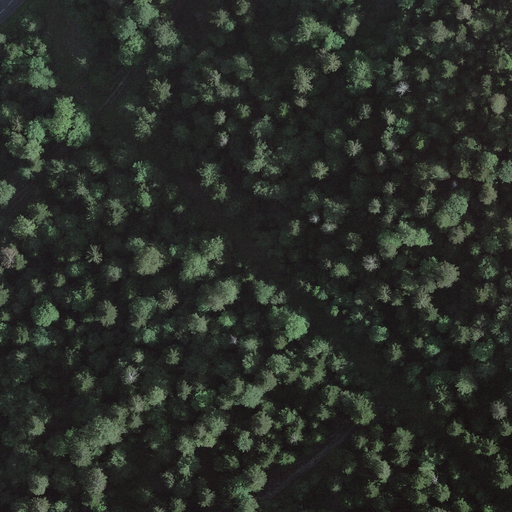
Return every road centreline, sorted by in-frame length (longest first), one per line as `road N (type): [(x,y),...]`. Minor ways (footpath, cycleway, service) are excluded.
road 1 (track): [(0,212),(115,92),(180,0)]
road 2 (track): [(238,511),(374,407)]
